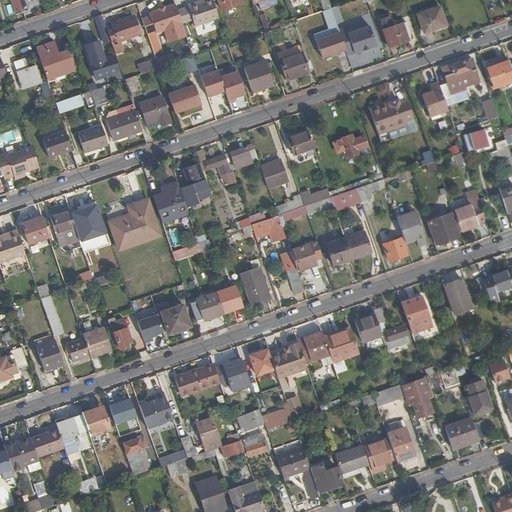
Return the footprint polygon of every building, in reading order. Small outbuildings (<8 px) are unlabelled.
[(10,0),(16,15),(23,12),(18,0),(10,0)] [(195,27),(219,19),(212,0),(208,0),(188,7),(193,21),(195,27)] [(218,0),(222,10),(242,3),(241,0),(218,0)] [(277,0),(268,0),(260,3),(262,10),(279,4),(277,0)] [(320,0),(325,11),(331,9),(327,0),(320,0)] [(169,42),(186,36),(182,25),(177,11),(175,5),(165,9),(159,11),(149,15),(150,16),(155,30),(156,33),(164,30),(169,42)] [(182,25),(193,21),(188,7),(177,11),(182,25)] [(417,14),(424,32),(446,24),(440,7),(417,14)] [(335,21),(331,9),(325,11),(329,23),(335,21)] [(101,15),(95,17),(104,44),(111,42),(109,37),(106,28),(101,15)] [(141,20),(146,33),(155,30),(150,16),(141,20)] [(383,29),(390,47),(409,40),(403,23),(393,26),(389,17),(381,20),(384,29),(383,29)] [(109,37),(111,42),(115,55),(123,52),(120,43),(142,35),(136,18),(129,20),(129,19),(111,24),(112,26),(115,35),(109,37)] [(106,28),(109,37),(115,35),(112,26),(106,28)] [(346,28),(339,31),(339,34),(345,51),(348,57),(375,48),(365,28),(348,34),(346,28)] [(322,59),(345,51),(339,34),(316,42),(322,59)] [(35,48),(47,81),(74,71),(68,53),(59,57),(54,42),(35,48)] [(85,46),(89,57),(97,54),(100,65),(92,68),(96,79),(105,76),(105,75),(117,71),(113,58),(104,60),(98,42),(85,46)] [(97,54),(89,57),(92,68),(100,65),(97,54)] [(308,74),(302,55),(282,62),(288,81),(308,74)] [(198,70),(193,58),(187,60),(191,73),(198,70)] [(14,63),(17,73),(29,70),(25,59),(14,63)] [(156,62),(158,69),(168,65),(166,59),(156,62)] [(471,59),(449,67),(451,75),(444,77),(447,85),(439,87),(439,89),(444,101),(452,98),(451,95),(465,90),(464,88),(479,82),(475,71),(471,59)] [(485,68),(492,89),(511,82),(511,74),(510,70),(507,60),(485,68)] [(144,73),(157,68),(155,63),(142,67),(144,73)] [(252,93),(264,89),(265,90),(273,87),(265,63),(244,70),(252,93)] [(449,67),(441,69),(444,77),(451,75),(449,67)] [(29,70),(17,73),(16,74),(22,89),(40,83),(35,68),(29,70)] [(208,100),(212,113),(241,103),(231,74),(209,82),(214,98),(208,100)] [(124,81),(129,94),(140,90),(135,77),(124,81)] [(92,92),(103,88),(108,86),(106,83),(90,88),(92,92)] [(421,96),(428,117),(447,110),(444,101),(439,89),(439,87),(438,84),(430,87),(432,92),(421,96)] [(174,92),(180,110),(200,104),(194,85),(174,92)] [(89,93),(94,108),(108,103),(103,88),(92,92),(89,93)] [(167,94),(173,112),(180,110),(174,92),(167,94)] [(55,104),(59,116),(83,107),(79,96),(55,104)] [(139,104),(146,123),(158,119),(160,126),(170,123),(161,97),(139,104)] [(483,104),(489,121),(498,118),(492,101),(483,104)] [(412,123),(402,103),(398,104),(397,103),(369,112),(377,133),(386,130),(387,133),(405,126),(408,134),(415,131),(412,123)] [(114,143),(142,133),(134,111),(106,121),(114,143)] [(84,155),(108,148),(101,126),(78,134),(84,155)] [(386,130),(377,133),(380,143),(408,134),(405,126),(387,133),(386,130)] [(454,132),(461,152),(464,162),(469,160),(459,130),(454,132)] [(48,159),(71,150),(64,131),(42,139),(48,159)] [(469,135),(474,149),(487,144),(484,135),(483,136),(482,131),(469,135)] [(313,149),(308,132),(287,139),(293,156),(313,149)] [(342,140),(333,143),(337,153),(345,150),(348,159),(358,156),(356,151),(366,147),(363,137),(353,140),(351,136),(341,139),(342,140)] [(235,168),(258,160),(253,147),(231,154),(235,168)] [(501,153),(507,172),(511,170),(511,158),(508,147),(500,150),(501,153)] [(0,156),(0,169),(4,181),(14,177),(15,181),(25,178),(24,174),(23,172),(28,171),(28,173),(39,169),(31,148),(22,151),(21,149),(15,151),(16,153),(6,157),(5,155),(0,156)] [(217,167),(220,177),(233,173),(229,163),(227,164),(224,157),(206,163),(202,152),(196,154),(203,172),(217,167)] [(261,167),(268,188),(287,181),(280,160),(261,167)] [(437,170),(432,163),(424,166),(427,174),(437,170)] [(197,200),(211,196),(205,179),(203,180),(198,166),(182,171),(186,182),(177,185),(182,198),(186,208),(198,204),(197,200)] [(409,171),(399,175),(401,182),(411,179),(409,171)] [(223,187),(236,182),(233,173),(220,177),(223,187)] [(188,215),(186,208),(182,198),(177,185),(177,182),(164,187),(166,193),(162,194),(152,197),(161,224),(188,215)] [(379,192),(375,183),(356,190),(361,203),(371,200),(369,196),(379,192)] [(511,186),(498,191),(506,215),(508,214),(511,224),(511,223),(511,186)] [(361,203),(356,190),(330,198),(333,208),(335,212),(361,203)] [(301,199),(300,196),(292,199),(293,202),(275,209),(278,217),(291,212),(304,208),(303,207),(301,199)] [(301,199),(303,207),(321,201),(320,196),(307,201),(306,198),(301,199)] [(304,208),(307,217),(333,208),(330,198),(304,208)] [(147,201),(133,205),(136,213),(130,215),(108,223),(117,251),(158,237),(147,201)] [(464,209),(475,226),(486,223),(479,203),(463,209),(464,209)] [(463,209),(453,213),(461,235),(477,229),(475,226),(464,209),(463,209)] [(79,242),(68,210),(49,217),(55,235),(60,233),(64,246),(79,242)] [(278,217),(281,225),(294,220),(291,212),(278,217)] [(414,213),(396,219),(405,245),(415,241),(418,249),(426,246),(414,213)] [(265,221),(266,221),(263,214),(249,219),(251,226),(265,221)] [(450,215),(427,223),(435,246),(458,238),(450,215)] [(48,238),(41,217),(21,224),(29,245),(48,238)] [(254,234),(256,239),(269,235),(272,244),(285,239),(281,225),(278,217),(266,221),(265,221),(251,226),(254,234)] [(239,223),(241,229),(251,226),(249,219),(239,223)] [(243,238),(254,234),(251,226),(241,229),(243,238)] [(17,235),(16,231),(6,234),(7,237),(0,239),(0,263),(24,255),(21,244),(17,235)] [(351,259),(352,262),(371,256),(364,232),(344,239),(344,240),(351,259)] [(383,245),(389,262),(407,256),(401,239),(383,245)] [(332,265),(351,259),(344,240),(325,246),(332,265)] [(210,252),(206,241),(198,244),(201,253),(209,275),(215,273),(208,253),(210,252)] [(314,258),(320,256),(320,255),(316,242),(309,245),(314,258)] [(201,253),(198,244),(189,247),(192,256),(201,253)] [(315,263),(314,258),(309,245),(309,244),(297,248),(297,249),(290,252),(292,257),(297,272),(305,269),(304,266),(314,263),(315,263)] [(281,255),(286,271),(290,270),(286,259),(292,257),(290,252),(281,255)] [(5,269),(27,262),(24,255),(0,263),(0,269),(4,280),(8,278),(5,269)] [(295,295),(304,292),(297,272),(292,257),(286,259),(290,270),(286,271),(295,295)] [(239,276),(250,308),(270,301),(259,269),(239,276)] [(507,271),(506,269),(490,275),(491,279),(483,282),(486,293),(491,305),(499,303),(496,293),(511,287),(511,282),(510,275),(509,274),(507,271)] [(80,285),(93,280),(90,273),(77,277),(80,285)] [(483,282),(481,277),(475,279),(477,285),(479,285),(482,294),(486,293),(483,282)] [(461,280),(444,286),(454,315),(471,309),(461,280)] [(40,299),(48,296),(44,285),(36,288),(38,293),(40,299)] [(215,294),(222,314),(241,308),(234,288),(215,294)] [(203,321),(222,314),(215,294),(189,303),(195,321),(202,319),(203,321)] [(436,320),(428,294),(407,301),(416,327),(436,320)] [(62,333),(49,295),(48,296),(40,299),(53,337),(62,333)] [(13,308),(19,323),(27,320),(22,305),(13,308)] [(167,336),(189,328),(182,305),(159,313),(165,331),(167,336)] [(387,322),(382,307),(374,310),(379,325),(387,322)] [(165,331),(159,313),(137,321),(143,338),(165,331)] [(382,336),(375,316),(355,323),(362,343),(382,336)] [(114,322),(108,324),(111,334),(113,333),(119,350),(127,347),(126,345),(131,343),(126,329),(125,329),(122,319),(114,322)] [(438,326),(436,320),(416,327),(418,333),(438,326)] [(390,342),(404,337),(405,340),(409,339),(404,326),(386,333),(390,342)] [(89,357),(90,358),(110,351),(102,329),(82,336),(83,340),(89,357)] [(324,339),(333,364),(344,360),(359,355),(351,330),(324,339)] [(324,339),(322,333),(297,342),(298,343),(305,365),(319,361),(321,369),(333,365),(333,364),(324,339)] [(72,363),(89,357),(83,340),(66,345),(72,363)] [(44,371),(63,365),(55,342),(36,348),(44,371)] [(275,370),(278,378),(306,369),(305,365),(298,343),(287,347),(288,351),(284,352),(283,350),(270,355),(275,370)] [(10,356),(0,359),(0,385),(7,383),(8,379),(12,377),(11,376),(19,373),(18,369),(27,365),(21,348),(9,353),(10,356)] [(254,377),(275,370),(270,355),(268,350),(247,357),(254,377)] [(219,381),(220,385),(223,384),(224,387),(229,385),(231,389),(249,383),(241,359),(214,368),(219,381)] [(503,359),(490,363),(496,381),(509,377),(503,359)] [(187,392),(219,381),(214,368),(213,363),(173,377),(177,389),(185,387),(187,392)] [(462,364),(453,368),(456,377),(466,374),(462,364)] [(456,377),(453,368),(437,373),(426,377),(430,389),(442,385),(444,390),(459,385),(456,377)] [(426,377),(425,372),(398,381),(400,386),(402,385),(424,378),(426,377)] [(424,378),(402,385),(408,404),(412,403),(417,418),(433,413),(428,398),(431,397),(424,378)] [(463,387),(473,416),(491,409),(481,381),(463,387)] [(232,392),(250,386),(249,383),(231,389),(232,392)] [(373,395),(376,403),(377,407),(404,398),(400,386),(373,395)] [(179,395),(187,392),(185,387),(177,389),(179,395)] [(165,395),(139,404),(148,428),(174,419),(165,395)] [(373,395),(359,400),(362,408),(376,403),(373,395)] [(130,398),(109,405),(116,425),(137,418),(130,398)] [(286,401),(293,422),(299,420),(292,399),(286,401)] [(320,409),(321,413),(347,404),(345,400),(320,409)] [(87,431),(89,436),(109,429),(102,407),(81,414),(82,416),(87,431)] [(263,424),(258,409),(236,418),(241,432),(263,424)] [(73,419),(78,434),(87,431),(82,416),(73,419)] [(57,430),(64,452),(68,462),(79,458),(71,436),(78,434),(73,419),(63,423),(55,425),(57,430)] [(127,422),(129,429),(139,426),(137,419),(127,422)] [(206,453),(213,450),(221,447),(211,419),(196,424),(206,453)] [(273,429),(270,420),(265,422),(268,431),(273,429)] [(444,429),(451,449),(478,440),(472,424),(471,420),(444,429)] [(472,424),(478,440),(487,436),(482,421),(472,424)] [(30,439),(38,461),(64,452),(57,430),(46,433),(42,435),(42,434),(30,438),(30,439)] [(387,436),(396,463),(414,457),(405,430),(387,436)] [(231,444),(239,441),(236,432),(228,435),(231,444)] [(239,441),(243,452),(247,451),(249,458),(270,452),(267,442),(264,443),(261,434),(239,441)] [(149,471),(141,449),(146,447),(143,437),(123,444),(134,476),(149,471)] [(183,450),(186,460),(197,456),(194,447),(191,448),(188,437),(179,440),(181,444),(183,450)] [(23,466),(38,461),(30,439),(17,443),(17,441),(3,446),(5,450),(12,473),(24,469),(23,466)] [(217,460),(243,452),(239,441),(231,444),(221,447),(213,450),(214,453),(217,460)] [(366,449),(372,467),(382,464),(392,460),(387,444),(376,447),(376,446),(366,449)] [(360,469),(368,467),(361,447),(335,456),(342,476),(360,469)] [(275,458),(282,479),(309,469),(302,449),(294,451),(275,458)] [(14,477),(12,473),(5,450),(0,452),(0,473),(1,473),(3,481),(14,477)] [(186,460),(183,450),(158,458),(162,468),(166,467),(172,464),(186,460)] [(122,456),(115,458),(117,466),(125,464),(122,456)] [(157,456),(148,459),(151,465),(159,462),(157,456)] [(190,473),(187,462),(173,467),(177,477),(190,473)] [(382,464),(372,467),(374,474),(384,470),(382,464)] [(310,470),(313,479),(318,495),(341,487),(340,486),(343,485),(337,469),(325,473),(322,465),(310,470)] [(173,467),(167,469),(170,479),(177,477),(173,467)] [(342,476),(343,480),(361,474),(360,469),(342,476)] [(195,484),(204,511),(206,511),(215,509),(215,511),(216,511),(226,509),(215,477),(195,484)] [(311,501),(319,498),(318,495),(313,479),(305,481),(311,501)] [(44,480),(33,483),(36,496),(48,492),(44,480)] [(234,511),(264,511),(257,491),(241,497),(238,488),(227,491),(234,511)] [(286,510),(292,508),(287,492),(281,494),(286,510)] [(31,511),(53,506),(50,494),(28,500),(31,511)] [(511,511),(511,497),(511,496),(504,498),(505,500),(500,502),(492,504),(494,511),(511,511)]
